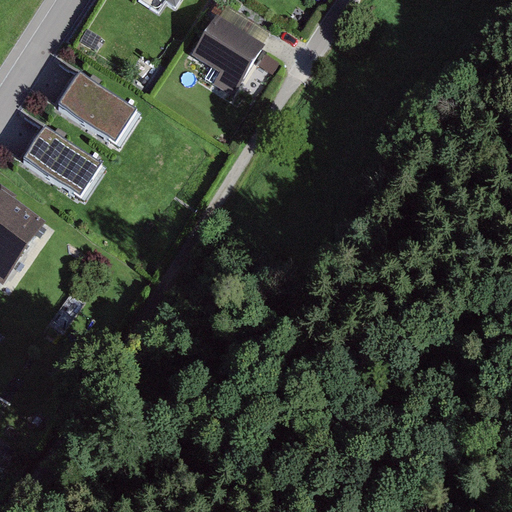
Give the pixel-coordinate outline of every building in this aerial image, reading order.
[(187,0),(151,0),(176,17),(187,0)] [(264,52),(219,24),(194,64),(216,78),(210,88),(232,102),(264,52)] [(134,122),(81,84),(60,113),(113,151),(134,122)] [(102,175),(45,136),(24,167),(82,206),(102,175)] [(44,229),(0,200),(0,289),(3,292),(44,229)]
